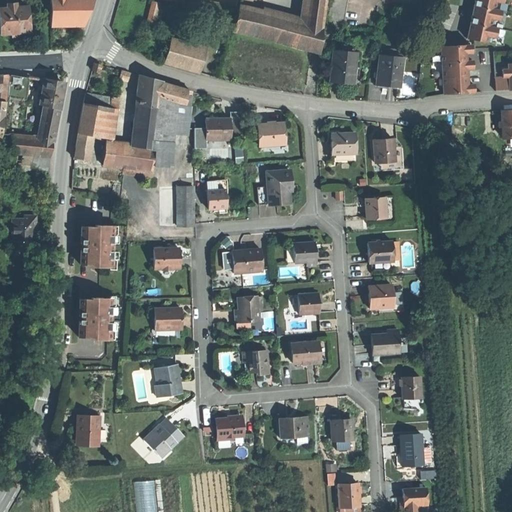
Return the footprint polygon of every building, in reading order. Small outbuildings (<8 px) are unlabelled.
[(50,0),(50,27),(83,27),(88,14),(93,0),(50,0)] [(150,0),(146,21),(157,24),(161,2),(150,0)] [(325,0),(306,0),(306,10),(324,12),(325,0)] [(343,27),(347,0),(331,0),(327,24),(343,27)] [(474,0),(472,13),(469,27),(467,40),(490,44),(491,38),(494,39),(496,29),(493,28),(495,21),(498,21),(500,12),(497,11),(498,3),(502,4),(502,0),(474,0)] [(7,8),(0,8),(0,31),(0,34),(14,32),(28,31),(26,6),(19,7),(19,4),(14,4),(6,4),(7,8)] [(304,23),(240,6),(232,31),(320,53),(322,28),(304,23)] [(324,12),(306,10),(304,23),(322,28),(324,12)] [(206,53),(169,41),(164,63),(200,73),(206,53)] [(470,46),(435,48),(436,55),(440,55),(440,64),(436,64),(437,71),(441,71),(441,79),(437,80),(438,87),(442,86),(442,95),(473,94),(473,90),(473,85),(467,86),(466,74),(466,70),(472,70),(471,62),(465,62),(465,58),(465,54),(471,54),(470,46)] [(355,54),(333,51),(330,82),(340,83),(352,84),(355,54)] [(394,58),(379,56),(376,85),(388,86),(398,87),(401,59),(400,59),(400,55),(394,55),(394,58)] [(494,90),(511,89),(511,61),(500,62),(500,76),(494,76),(494,90)] [(103,66),(95,63),(93,71),(101,73),(103,66)] [(131,73),(123,71),(121,81),(129,82),(131,73)] [(9,76),(1,77),(0,86),(0,91),(8,92),(9,76)] [(28,77),(9,76),(8,92),(7,99),(26,101),(28,77)] [(155,80),(145,77),(141,108),(161,111),(162,100),(163,83),(155,80)] [(54,82),(46,81),(41,107),(44,108),(60,110),(65,83),(54,82)] [(190,91),(163,83),(162,100),(178,103),(186,104),(190,91)] [(186,104),(178,103),(176,120),(173,119),(172,127),(190,130),(192,92),(190,91),(186,104)] [(111,101),(86,96),(85,101),(80,127),(79,135),(92,138),(101,139),(100,143),(107,143),(108,126),(111,101)] [(108,126),(107,143),(114,144),(115,126),(119,100),(112,99),(111,101),(108,126)] [(162,100),(161,111),(160,117),(173,119),(176,120),(178,103),(162,100)] [(60,110),(44,108),(43,117),(58,120),(60,110)] [(161,111),(141,108),(136,148),(136,149),(155,152),(156,146),(169,148),(172,127),(173,119),(160,117),(161,111)] [(511,111),(502,112),(503,139),(511,138),(511,111)] [(469,116),(453,115),(450,134),(465,147),(469,116)] [(58,120),(43,117),(39,138),(54,141),(58,120)] [(223,121),(211,120),(209,143),(234,144),(236,122),(223,121)] [(267,126),(258,126),(259,147),(274,146),(274,145),(284,144),(283,124),(274,125),(274,127),(270,127),(267,127),(267,126)] [(484,135),(474,133),(472,146),(481,148),(484,135)] [(92,138),(79,135),(76,158),(89,160),(92,138)] [(492,136),(484,135),(481,148),(487,149),(485,158),(498,161),(503,139),(492,136)] [(54,142),(11,136),(9,169),(50,173),(51,160),(54,142)] [(355,137),(331,138),(331,148),(332,158),(356,157),(355,137)] [(383,140),(374,141),(375,164),(396,163),(395,140),(383,140)] [(114,144),(107,143),(104,167),(135,171),(152,173),(155,152),(136,149),(136,148),(114,144)] [(155,152),(152,173),(169,175),(172,148),(169,148),(156,146),(155,152)] [(152,173),(135,171),(134,178),(152,180),(152,173)] [(289,173),(266,175),(269,207),(281,206),(289,206),(288,196),(288,191),(291,191),(289,173)] [(194,190),(179,190),(179,230),(194,230),(194,190)] [(227,191),(208,192),(209,210),(218,210),(228,209),(227,191)] [(387,200),(366,201),(367,211),(367,221),(388,220),(387,200)] [(27,222),(15,222),(15,234),(13,234),(12,242),(10,242),(10,252),(23,252),(23,249),(33,249),(33,246),(37,242),(38,231),(38,218),(27,218),(27,222)] [(96,229),(82,229),(82,247),(81,267),(96,267),(96,269),(110,269),(111,262),(113,262),(113,236),(111,235),(112,228),(96,228),(96,229)] [(393,243),(369,244),(369,254),(369,264),(372,264),(394,263),(394,262),(393,249),(393,243)] [(315,244),(293,245),(294,264),(305,263),(306,267),(316,267),(315,255),(315,244)] [(179,251),(153,251),(153,270),(163,270),(163,271),(170,271),(170,270),(179,270),(179,260),(179,251)] [(231,253),(231,254),(232,270),(232,276),(262,274),(260,251),(231,253)] [(223,271),(232,270),(231,254),(222,255),(222,263),(223,271)] [(392,288),(369,289),(370,300),(371,312),(379,311),(379,309),(394,308),(392,288)] [(319,298),(297,299),(298,319),(320,318),(320,308),(319,298)] [(255,299),(237,300),(237,308),(237,312),(232,312),(233,325),(256,323),(256,310),(261,310),(261,300),(255,300),(255,299)] [(95,302),(80,301),(79,321),(79,339),(92,340),(92,342),(108,342),(108,335),(110,333),(111,307),(109,307),(109,300),(95,300),(95,302)] [(181,311),(154,311),(154,331),(181,331),(181,321),(181,311)] [(387,334),(371,335),(372,345),(372,356),(400,354),(398,330),(386,331),(387,334)] [(315,345),(291,346),(292,366),(301,366),(305,365),(307,367),(316,366),(315,345)] [(266,353),(242,355),(243,366),(247,365),(248,377),(254,376),(258,376),(258,378),(267,377),(266,353)] [(174,366),(154,370),(158,387),(154,387),(156,399),(180,395),(179,383),(178,383),(176,376),(174,366)] [(420,378),(402,380),(403,392),(404,402),(422,401),(420,378)] [(101,418),(78,418),(78,429),(79,429),(79,435),(79,445),(101,445),(101,418)] [(226,419),(215,420),(217,442),(231,441),(233,437),(238,436),(237,418),(226,419)] [(292,420),(281,421),(282,441),(311,439),(309,421),(300,422),(300,419),(292,420)] [(153,431),(142,441),(153,453),(155,451),(162,458),(183,438),(175,429),(167,421),(155,433),(153,431)] [(342,423),(330,424),(331,445),(335,445),(349,445),(352,445),(351,423),(342,423)] [(422,438),(401,439),(401,449),(403,470),(423,469),(422,451),(422,438)] [(349,445),(335,445),(335,455),(338,454),(338,456),(346,456),(346,455),(349,455),(349,445)] [(153,453),(160,460),(162,458),(155,451),(153,453)] [(431,451),(422,451),(423,469),(432,468),(431,451)] [(328,472),(327,483),(336,483),(336,473),(328,472)] [(163,511),(160,479),(134,481),(137,511),(163,511)] [(358,486),(338,487),(339,510),(360,509),(359,500),(358,486)] [(425,492),(402,493),(403,500),(403,505),(400,506),(400,511),(416,511),(416,510),(426,510),(425,492)]
